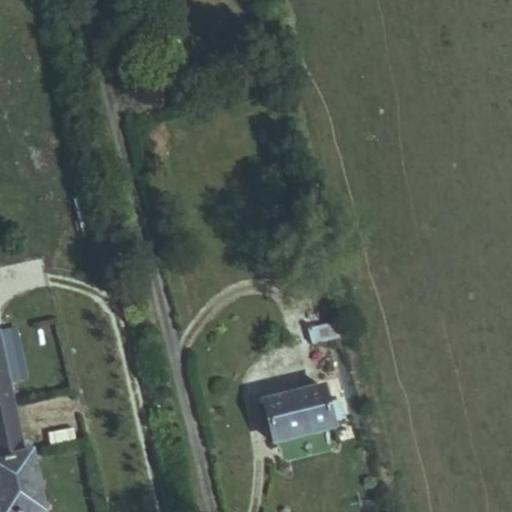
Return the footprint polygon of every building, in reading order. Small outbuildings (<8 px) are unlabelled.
[(90,197),(74,199),(80,233),(96,231),(90,197)] [(287,272),(302,268),(291,224),(276,228),(287,272)] [(313,346),(340,340),(336,324),(310,331),(313,346)] [(0,462),(26,457),(12,384),(2,335),(1,332),(0,332),(0,462)] [(12,384),(27,381),(18,332),(2,335),(12,384)] [(276,445),(336,430),(334,423),(329,404),(325,389),(266,404),(276,445)] [(334,423),(345,420),(341,401),(329,404),(334,423)] [(0,507),(0,511),(46,511),(34,455),(26,457),(0,462),(0,507)]
